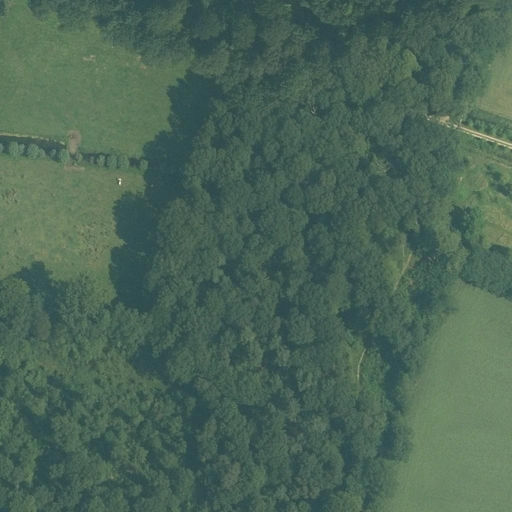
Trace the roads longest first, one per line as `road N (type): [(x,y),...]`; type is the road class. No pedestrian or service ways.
road 1 (track): [(253,511),(171,283),(251,52)]
road 2 (track): [(251,52),(439,119)]
road 3 (track): [(251,52),(100,0)]
